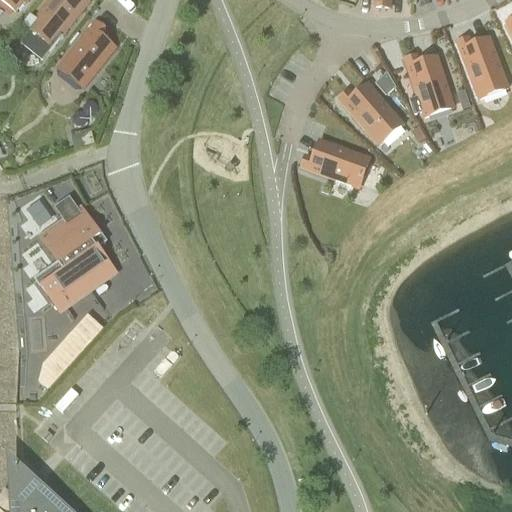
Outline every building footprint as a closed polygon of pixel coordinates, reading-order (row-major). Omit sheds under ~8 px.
[(0,0),(0,1),(14,12),(24,0),(0,0)] [(49,0),(40,12),(43,15),(29,32),(48,47),(65,27),(68,29),(88,3),(84,0),(49,0)] [(389,14),(390,0),(375,0),(375,13),(389,14)] [(95,22),(58,71),(82,90),(115,49),(99,36),(104,30),(95,22)] [(468,40),(456,45),(478,102),(507,91),(488,41),(471,48),(468,40)] [(453,111),(437,60),(419,66),(416,58),(404,62),(417,99),(409,101),(414,118),(422,115),(424,120),(453,111)] [(395,89),(387,77),(375,85),(384,97),(395,89)] [(379,147),(402,127),(368,87),(353,99),(348,93),(339,101),(379,147)] [(454,109),(467,107),(463,89),(451,91),(454,109)] [(94,147),(94,145),(91,135),(71,140),(74,152),(77,152),(84,150),(94,147)] [(301,170),(358,191),(369,162),(319,143),(313,161),(305,158),(301,170)] [(59,313),(115,274),(97,249),(104,244),(81,210),(39,240),(57,265),(35,280),(59,313)] [(101,331),(87,319),(42,368),(39,384),(47,392),(101,331)] [(62,511),(36,488),(15,511),(14,511),(62,511)]
